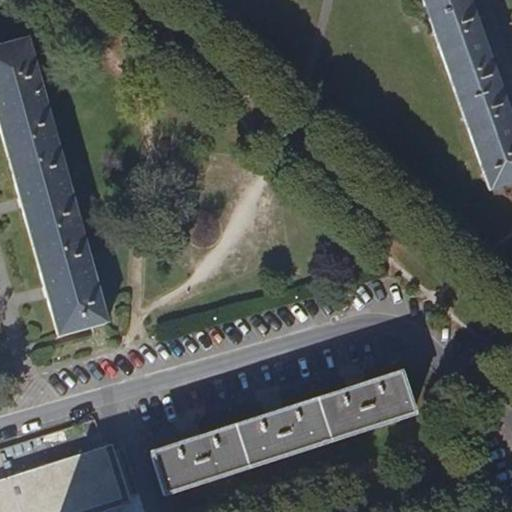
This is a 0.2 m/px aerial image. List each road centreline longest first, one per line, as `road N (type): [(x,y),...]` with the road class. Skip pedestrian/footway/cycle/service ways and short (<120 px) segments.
road 1 (residential): [(511,416),(414,331),(392,322),(0,427)]
road 2 (unknown): [(134,0),(511,341)]
